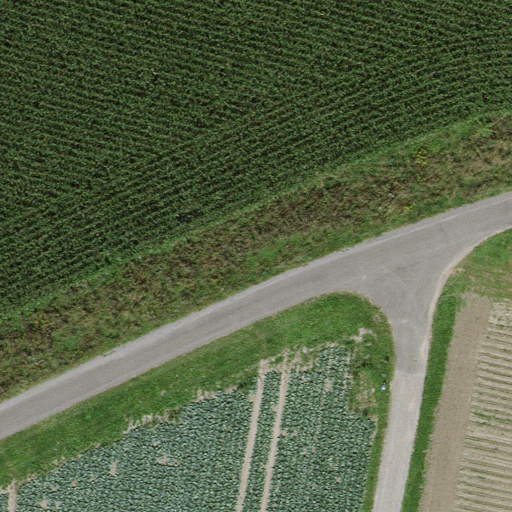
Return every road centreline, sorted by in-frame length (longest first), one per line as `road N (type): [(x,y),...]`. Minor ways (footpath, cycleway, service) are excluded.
road 1 (unclassified): [(0,434),(159,354),(402,252)]
road 2 (residential): [(387,511),(420,318),(402,252)]
